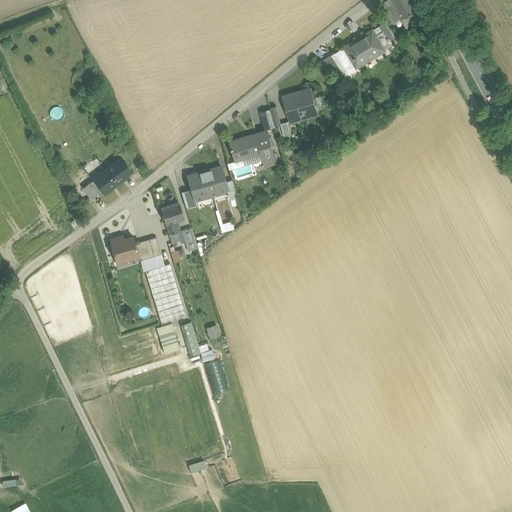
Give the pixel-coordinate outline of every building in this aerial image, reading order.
[(413,0),(387,0),(385,1),(390,11),(395,8),(401,19),(408,15),(418,10),(413,0)] [(395,8),(390,11),(395,22),(401,19),(395,8)] [(418,10),(408,15),(411,21),(421,16),(418,10)] [(386,22),(379,26),(387,39),(389,38),(390,40),(395,37),(386,22)] [(372,30),(345,47),(352,59),(357,66),(362,63),(362,64),(393,45),(390,40),(389,38),(387,39),(379,26),(373,30),(372,30)] [(345,47),(332,55),(340,67),(345,77),(358,69),(357,66),(352,59),(345,47)] [(332,55),(321,61),(331,73),(340,67),(332,55)] [(311,88),(285,95),(292,121),(304,117),(303,114),(304,114),(304,112),(316,109),(318,113),(311,88)] [(270,108),(275,125),(281,123),(276,106),(270,108)] [(281,123),(284,135),(291,133),(287,122),(281,123)] [(257,137),(231,144),(230,141),(229,141),(235,161),(235,159),(261,151),(265,166),(277,162),(274,152),(268,130),(256,134),(257,137)] [(106,169),(93,178),(102,190),(105,194),(122,181),(121,179),(131,171),(121,157),(106,169)] [(213,171),(197,175),(197,173),(188,175),(193,194),(213,188),(212,185),(225,182),(221,166),(212,168),(213,171)] [(94,179),(82,188),(91,199),(102,190),(94,179)] [(178,203),(161,208),(169,234),(180,230),(177,221),(183,219),(178,203)] [(180,230),(169,234),(172,243),(180,240),(181,243),(185,242),(188,251),(197,248),(190,227),(180,230)] [(133,236),(124,239),(123,235),(109,240),(117,263),(138,256),(139,256),(135,242),(133,236)] [(156,238),(139,244),(138,241),(135,242),(139,256),(138,256),(139,260),(161,253),(156,238)] [(178,250),(171,252),(174,263),(181,261),(178,250)] [(170,263),(145,271),(161,323),(186,315),(170,263)] [(101,269),(82,275),(102,344),(122,338),(101,269)] [(156,327),(165,353),(180,348),(171,322),(156,327)] [(200,353),(191,322),(180,325),(190,356),(200,353)] [(216,323),(205,327),(209,338),(221,335),(216,323)] [(152,332),(105,346),(112,369),(159,355),(152,332)] [(219,360),(204,365),(213,395),(229,390),(219,360)] [(201,365),(183,371),(209,454),(227,449),(201,365)] [(178,366),(158,372),(188,464),(208,457),(178,366)] [(225,402),(217,404),(228,440),(236,438),(236,439),(245,436),(234,400),(225,402)] [(188,464),(191,472),(206,466),(203,459),(188,464)] [(20,477),(14,477),(13,471),(1,472),(1,485),(21,483),(20,477)] [(12,508),(13,511),(30,511),(26,502),(12,508)]
